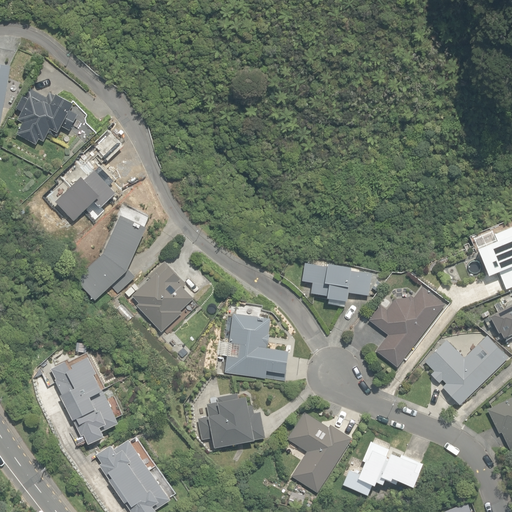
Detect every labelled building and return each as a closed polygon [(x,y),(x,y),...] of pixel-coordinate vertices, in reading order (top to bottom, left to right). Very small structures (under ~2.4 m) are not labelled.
[(0,128),(1,129),(13,67),(0,64),(0,128)] [(25,123),(18,134),(37,145),(40,139),(45,142),(53,129),(61,134),(64,127),(71,131),(80,115),(72,111),(76,104),(59,94),(58,96),(50,92),(47,97),(30,87),(17,109),(25,112),(20,120),(25,123)] [(105,254),(76,279),(96,301),(112,287),(118,293),(137,277),(131,270),(150,228),(122,215),(105,254)] [(492,276),(501,273),(507,290),(511,287),(511,228),(497,234),(500,242),(482,249),(492,276)] [(330,267),(307,263),(303,281),(314,283),(313,293),(331,296),(329,304),(347,307),(348,301),(350,301),(351,293),(370,296),(374,274),(354,271),(354,268),(331,264),(330,267)] [(183,275),(172,264),(170,266),(170,265),(159,275),(157,272),(149,279),(148,277),(131,293),(140,302),(137,305),(162,331),(182,312),(180,310),(194,297),(178,280),(183,275)] [(377,351),(399,367),(447,304),(423,287),(415,298),(412,295),(410,298),(395,299),(388,310),(382,305),(370,320),(389,335),(377,351)] [(511,305),(490,317),(499,335),(503,333),(507,338),(509,340),(511,338),(511,305)] [(226,372),(286,380),(290,351),(268,348),(272,320),(234,314),(226,372)] [(443,387),(461,405),(510,357),(488,335),(465,358),(448,339),(425,361),(435,371),(432,374),(440,383),(443,380),(447,383),(443,387)] [(64,395),(62,395),(83,436),(86,435),(91,445),(109,437),(106,431),(122,424),(97,374),(99,373),(91,357),(75,366),(76,368),(72,370),(68,361),(52,369),(57,379),(56,380),(64,395)] [(54,375),(45,377),(50,392),(59,390),(54,375)] [(239,394),(218,397),(219,402),(208,405),(210,417),(199,419),(203,439),(215,438),(217,448),(257,441),(258,440),(266,438),(261,413),(255,413),(253,405),(250,406),(248,397),(240,399),(239,394)] [(511,397),(488,409),(500,433),(503,432),(511,450),(511,449),(511,397)] [(293,476),(319,492),(353,439),(332,425),(330,429),(306,414),(289,439),(308,451),(293,476)] [(103,463),(100,465),(132,511),(159,511),(157,509),(173,500),(132,439),(116,449),(114,445),(98,455),(103,463)] [(390,450),(372,440),(365,461),(363,475),(351,470),(344,485),(369,495),(375,485),(377,485),(390,450)] [(402,456),(394,453),(385,477),(395,481),(396,478),(417,487),(424,463),(402,455),(402,456)]
